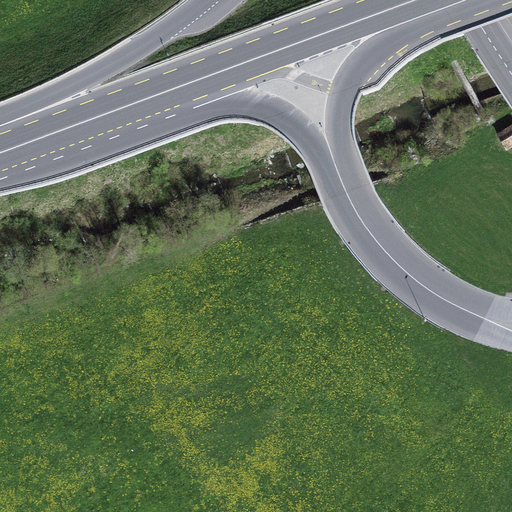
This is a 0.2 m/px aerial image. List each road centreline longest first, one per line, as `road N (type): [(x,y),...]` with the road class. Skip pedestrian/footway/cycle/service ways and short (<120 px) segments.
road 1 (secondary): [(71,131),(421,0)]
road 2 (secondary): [(71,131),(248,100),(275,107),(331,148)]
road 3 (secondary): [(331,148),(356,209),(408,273),(449,303),(511,327)]
road 4 (secondary): [(331,148),(337,88),(357,58),(489,0)]
road 5 (secondary): [(208,0),(95,78),(0,114)]
